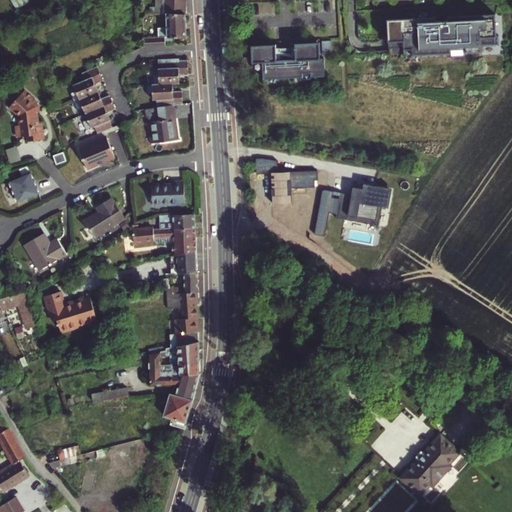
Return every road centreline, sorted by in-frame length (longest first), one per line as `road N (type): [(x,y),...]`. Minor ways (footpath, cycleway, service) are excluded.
road 1 (primary): [(188,511),(224,357),(221,159)]
road 2 (residential): [(0,231),(115,175),(221,159)]
road 3 (residential): [(214,49),(148,53),(107,68),(126,114)]
